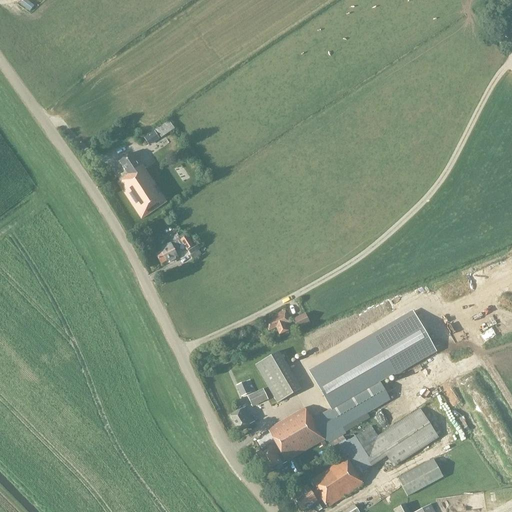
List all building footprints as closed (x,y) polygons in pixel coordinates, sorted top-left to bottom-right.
[(23,0),(20,4),(30,11),(34,6),(25,0),(23,0)] [(169,121),(144,137),(148,143),(159,136),(161,138),(175,130),(169,121)] [(129,177),(118,184),(141,219),(166,202),(149,176),(148,174),(145,169),(142,165),(141,166),(140,167),(135,160),(131,154),(129,155),(119,161),(129,177)] [(187,237),(180,240),(187,252),(194,248),(187,237)] [(178,259),(171,244),(162,248),(163,251),(156,255),(161,264),(168,260),(170,263),(178,259)] [(506,275),(511,272),(511,266),(503,270),(506,275)] [(464,315),(472,334),(489,326),(493,336),(511,327),(510,323),(511,322),(511,297),(506,301),(504,297),(464,315)] [(285,311),(271,317),(273,320),(265,323),(269,331),(276,328),(279,335),(289,331),(287,325),(290,323),(285,311)] [(319,441),(389,402),(390,401),(380,382),(394,374),(395,374),(435,351),(413,312),(309,372),(310,372),(331,410),(313,420),(310,416),(309,417),(304,408),(267,430),(281,454),(277,456),(271,446),(256,455),(268,474),(282,466),(282,465),(320,443),(319,441)] [(305,313),(293,319),(298,329),(310,323),(305,313)] [(309,342),(314,353),(358,333),(354,323),(309,342)] [(278,352),(255,365),(277,403),(300,390),(278,352)] [(251,393),(246,382),(236,386),(241,398),(251,393)] [(247,397),(252,408),(268,400),(263,390),(247,397)] [(397,416),(422,401),(416,391),(391,406),(397,416)] [(245,407),(230,416),(239,431),(254,422),(245,407)] [(371,427),(347,443),(343,437),(329,445),(333,454),(340,450),(345,458),(309,481),(313,487),(309,490),(306,485),(299,490),(301,493),(293,498),(301,510),(316,501),(315,499),(319,497),(326,507),(362,484),(357,477),(359,476),(359,475),(387,457),(393,467),(438,439),(420,410),(378,437),(371,427)] [(444,412),(449,421),(453,419),(448,410),(444,412)] [(435,459),(443,455),(439,446),(431,450),(435,459)] [(433,460),(397,479),(407,497),(443,478),(433,460)] [(483,494),(437,501),(438,511),(452,511),(485,507),(483,494)]
